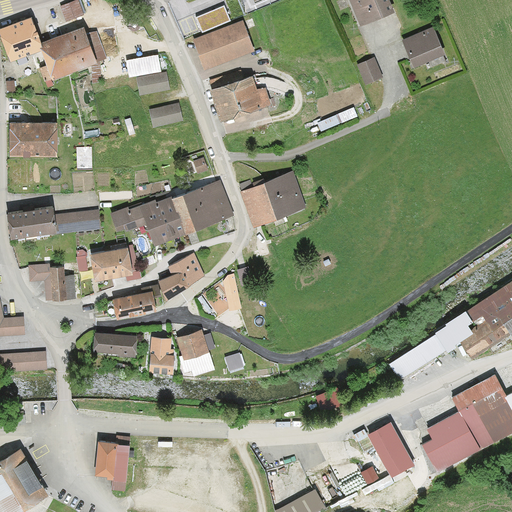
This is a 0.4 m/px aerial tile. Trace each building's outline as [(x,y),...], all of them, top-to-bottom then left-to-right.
[(70,0),(60,4),(67,20),(88,11),(83,0),(70,0)] [(351,0),(364,27),(398,12),(392,0),(351,0)] [(224,5),(196,17),(202,32),(231,20),(224,5)] [(27,20),(0,30),(0,34),(9,58),(37,48),(27,20)] [(244,22),(194,40),(205,71),(255,53),(244,22)] [(405,40),(417,68),(447,55),(435,27),(405,40)] [(41,44),(52,74),(91,59),(80,30),(41,44)] [(129,75),(162,69),(158,52),(125,58),(129,75)] [(358,65),(368,86),(384,78),(375,57),(358,65)] [(165,74),(138,79),(142,98),(169,92),(165,74)] [(253,76),(212,91),(225,125),(266,109),(253,76)] [(183,121),(181,104),(150,109),(153,126),(183,121)] [(354,105),(318,119),(321,128),(358,114),(354,105)] [(61,123),(11,123),(11,157),(61,156),(61,123)] [(205,156),(196,159),(200,170),(209,167),(205,156)] [(294,173),(241,193),(254,229),(307,209),(294,173)] [(235,218),(221,181),(175,199),(189,235),(235,218)] [(146,220),(157,247),(189,235),(175,199),(159,205),(157,199),(132,209),(130,204),(112,212),(119,230),(146,220)] [(56,210),(10,214),(12,239),(58,235),(57,216),(56,210)] [(57,216),(58,235),(101,231),(99,212),(57,216)] [(128,243),(90,251),(96,278),(133,271),(128,243)] [(206,276),(197,254),(168,266),(172,276),(161,281),(170,303),(206,276)] [(48,265),(30,266),(30,282),(48,281),(48,265)] [(66,268),(52,269),(53,302),(78,301),(76,276),(67,277),(66,268)] [(230,308),(243,306),(236,270),(223,273),(230,308)] [(511,345),(511,283),(392,364),(401,382),(459,344),(475,358),(511,345)] [(157,289),(115,297),(119,315),(156,308),(156,305),(160,304),(157,289)] [(0,303),(0,336),(25,336),(25,317),(4,319),(0,303)] [(203,331),(178,338),(184,361),(209,354),(203,331)] [(138,336),(95,334),(94,353),(137,355),(138,336)] [(226,353),(230,368),(245,365),(242,350),(226,353)] [(48,374),(47,353),(0,354),(0,369),(0,376),(48,374)] [(177,353),(151,353),(151,374),(177,374),(177,353)] [(496,376),(453,399),(461,412),(429,429),(435,441),(424,446),(440,475),(511,435),(511,405),(508,398),(496,376)] [(390,417),(366,430),(390,475),(414,463),(390,417)] [(119,443),(99,442),(98,477),(117,478),(119,443)] [(0,511),(25,511),(50,498),(23,450),(0,463),(0,511)] [(369,481),(380,475),(373,463),(362,469),(369,481)]
